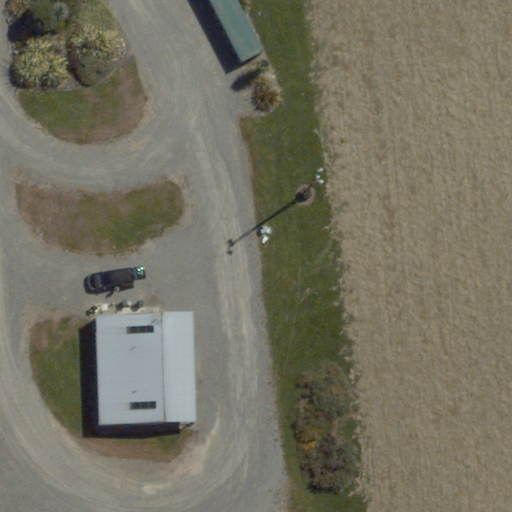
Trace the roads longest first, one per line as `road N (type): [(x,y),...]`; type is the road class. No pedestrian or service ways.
road 1 (track): [(0,384),(10,415),(47,457),(94,485),(148,497),(190,487),(227,462),(248,412),(248,353),(204,98),(184,67)]
road 2 (track): [(0,121),(32,149),(70,163),(111,164),(151,152),(171,127),(184,67)]
road 3 (track): [(0,285),(233,266)]
